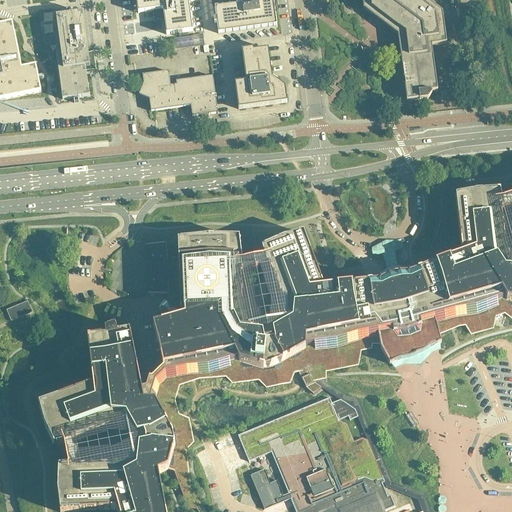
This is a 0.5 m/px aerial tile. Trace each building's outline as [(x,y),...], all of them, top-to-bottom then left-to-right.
[(193,31),(188,0),(136,0),(138,13),(154,11),(154,13),(158,16),(163,15),(166,35),(193,31)] [(277,26),(273,0),(239,0),(239,1),(239,4),(215,7),(216,18),(213,18),(214,24),(217,23),(218,34),(277,26)] [(443,13),(424,0),(362,0),(363,10),(364,10),(398,36),(400,51),(402,65),(404,80),(406,96),(407,102),(419,100),(428,99),(432,94),(431,94),(430,93),(438,92),(434,61),(432,46),(447,45),(443,13)] [(93,61),(92,54),(88,55),(82,13),(56,17),(60,48),(55,48),(62,100),(89,96),(85,67),(89,66),(89,61),(93,61)] [(0,100),(41,92),(36,65),(21,68),(12,22),(0,24),(0,100)] [(272,79),(268,49),(254,51),(253,49),(242,51),(246,82),(235,83),(238,110),(287,103),(285,88),(281,85),(282,83),(276,78),(272,79)] [(218,114),(213,77),(176,82),(176,85),(170,86),(168,72),(142,75),(144,92),(142,97),(149,100),(151,112),(191,106),(192,117),(203,116),(203,115),(204,115),(208,117),(208,115),(209,115),(217,114),(218,114)] [(251,329),(247,325),(242,308),(241,272),(243,271),(242,263),(239,239),(215,238),(208,238),(178,241),(178,258),(168,258),(166,244),(166,243),(146,245),(148,294),(168,295),(169,281),(179,281),(180,304),(181,315),(178,319),(153,326),(159,346),(163,367),(151,380),(149,379),(146,389),(141,390),(130,332),(118,334),(115,328),(105,331),(105,336),(88,339),(93,382),(90,387),(81,390),(76,377),(69,379),(35,392),(45,427),(52,442),(54,448),(71,443),(71,440),(106,427),(123,425),(128,428),(136,442),(136,448),(135,457),(130,463),(113,467),(77,468),(76,466),(58,468),(58,491),(60,511),(81,511),(115,511),(116,511),(165,511),(158,475),(168,470),(174,472),(174,473),(188,508),(197,510),(198,511),(205,511),(202,506),(190,487),(187,468),(185,450),(193,443),(188,420),(178,415),(174,401),(176,395),(179,386),(195,381),(199,379),(226,377),(233,383),(259,380),(267,388),(290,383),(292,378),(294,373),(298,372),(304,370),(305,370),(309,375),(326,371),(358,365),(360,351),(365,350),(371,349),(371,344),(380,344),(380,348),(390,365),(401,360),(409,358),(412,357),(412,358),(412,359),(413,359),(413,360),(414,360),(415,360),(416,360),(417,360),(418,360),(419,360),(419,359),(420,359),(420,358),(421,358),(421,357),(421,356),(421,355),(421,354),(423,353),(430,348),(441,343),(439,335),(453,330),(465,325),(471,334),(493,328),(495,317),(504,314),(511,319),(511,318),(511,264),(505,246),(501,211),(503,210),(501,202),(501,201),(500,192),(477,194),(476,194),(470,195),(455,198),(461,252),(458,257),(423,269),(414,273),(409,275),(399,275),(398,275),(398,274),(397,274),(397,273),(396,273),(395,273),(394,273),(393,273),(392,273),(392,274),(391,274),(390,274),(390,275),(390,276),(389,276),(389,277),(380,282),(370,283),(354,285),(336,287),(326,288),(322,285),(303,234),(282,239),(261,249),(264,259),(266,267),(269,266),(282,301),(284,318),(281,323),(267,331),(251,329)] [(32,313),(28,302),(6,310),(8,314),(11,322),(32,313)] [(354,410),(367,441),(376,444),(356,397),(345,396),(325,382),(325,378),(326,371),(309,375),(314,384),(317,385),(354,410)] [(344,501),(349,499),(358,495),(369,490),(370,487),(376,490),(386,486),(392,483),(376,444),(367,441),(362,439),(354,442),(347,425),(340,422),(339,423),(329,399),(239,436),(249,462),(272,452),(296,511),(328,511),(346,505),(344,501)] [(190,468),(187,468),(188,477),(192,477),(197,475),(205,495),(200,497),(197,499),(202,506),(205,504),(208,502),(212,511),(234,511),(249,506),(222,439),(199,448),(202,454),(191,458),(194,466),(190,468)] [(424,496),(392,483),(386,486),(417,501),(422,511),(429,509),(424,496)]
